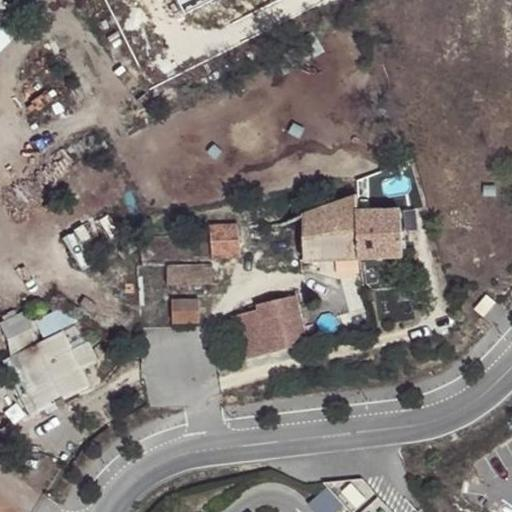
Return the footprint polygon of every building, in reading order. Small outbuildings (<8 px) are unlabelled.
[(300,219),(304,268),(358,264),(354,218),(357,217),(355,200),(300,219)] [(354,218),(358,264),(401,261),(398,215),(357,217),(354,218)] [(240,256),(238,223),(208,225),(210,258),(240,256)] [(63,238),(83,271),(95,264),(75,231),(63,238)] [(208,272),(164,271),(163,291),(208,291),(208,272)] [(242,368),(308,349),(295,300),(256,310),(257,317),(229,324),(242,368)] [(196,306),(170,307),(170,329),(197,327),(196,306)] [(25,310),(1,323),(17,355),(35,392),(28,396),(21,400),(31,418),(87,388),(79,371),(96,363),(86,342),(80,345),(70,351),(60,333),(39,344),(37,339),(45,335),(40,325),(34,328),(25,310)] [(80,345),(72,327),(60,333),(70,351),(80,345)] [(35,392),(17,355),(10,358),(28,396),(35,392)]
